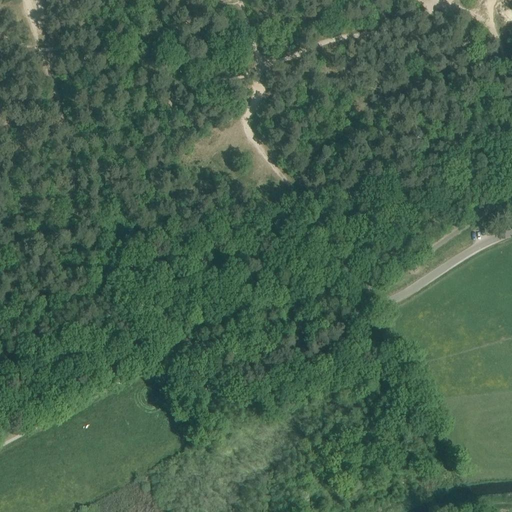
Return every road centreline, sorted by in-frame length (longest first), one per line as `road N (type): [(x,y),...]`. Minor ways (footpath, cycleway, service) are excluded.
road 1 (unclassified): [(0,441),(171,355),(386,303),(511,233)]
road 2 (track): [(260,69),(248,129),(319,220),(363,312)]
